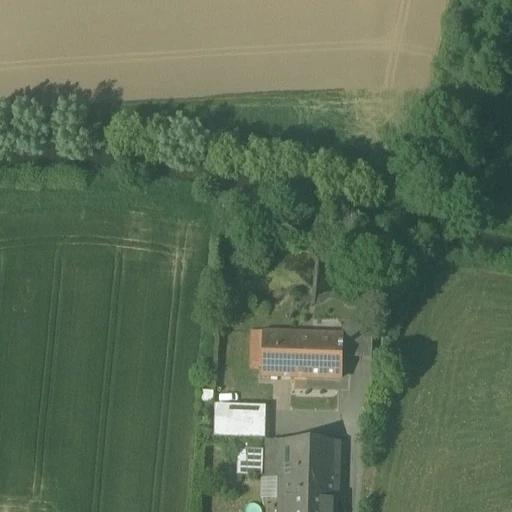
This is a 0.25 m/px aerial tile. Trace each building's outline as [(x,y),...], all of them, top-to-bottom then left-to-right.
[(262,336),(250,336),(249,370),(261,370),(262,336)] [(338,338),(262,336),(261,370),(261,379),(337,381),(338,338)] [(217,406),(217,433),(267,434),(267,407),(217,406)] [(281,444),(265,444),(264,478),(280,479),(281,444)] [(335,446),(281,444),(280,479),(280,487),(334,489),(335,446)] [(332,511),(334,489),(280,487),(279,511),(332,511)]
